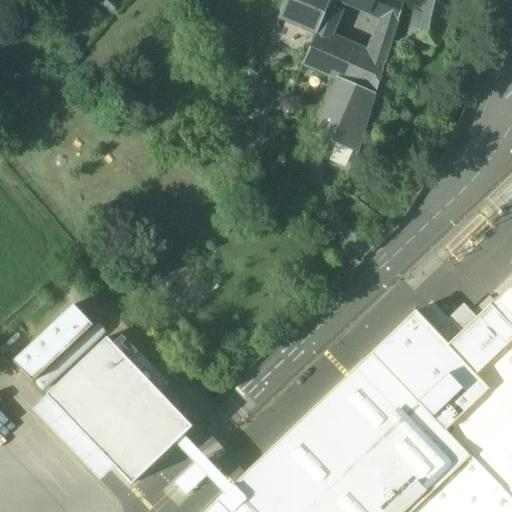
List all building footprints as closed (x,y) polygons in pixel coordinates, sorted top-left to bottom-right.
[(287,0),(279,19),(306,31),(318,0),(287,0)] [(345,1),(342,0),(330,0),(329,4),(341,10),(345,1)] [(368,56),(354,50),(341,80),(375,95),(403,3),(395,0),(375,0),(371,12),(385,18),(368,56)] [(342,0),(345,1),(371,12),(375,0),(342,0)] [(446,7),(425,0),(419,0),(408,39),(435,46),(446,7)] [(479,20),(459,3),(450,12),(471,30),(479,20)] [(506,23),(483,3),(475,12),(499,32),(506,23)] [(341,10),(329,4),(316,34),(329,39),(341,10)] [(329,39),(316,34),(309,51),(303,64),(302,63),(302,65),(323,74),(324,72),(337,78),(341,80),(354,50),(329,39)] [(435,46),(408,39),(402,60),(412,63),(415,51),(432,56),(435,46)] [(341,80),(337,78),(312,134),(358,154),(375,95),(341,80)] [(511,284),(489,306),(511,329),(511,337),(471,376),(485,391),(443,430),(459,446),(511,502),(511,284)] [(139,290),(129,298),(137,306),(146,298),(139,290)] [(73,306),(13,362),(32,383),(92,327),(73,306)] [(478,317),(447,346),(415,312),(371,354),(418,403),(443,430),(485,391),(471,376),(511,337),(511,329),(489,306),(478,317)] [(135,331),(117,348),(124,355),(142,338),(135,331)] [(132,487),(191,430),(107,343),(47,400),(132,487)] [(371,354),(204,511),(388,511),(459,446),(443,430),(418,403),(371,354)] [(180,373),(169,362),(163,368),(174,380),(180,373)] [(511,511),(511,502),(459,446),(388,511),(511,511)]
